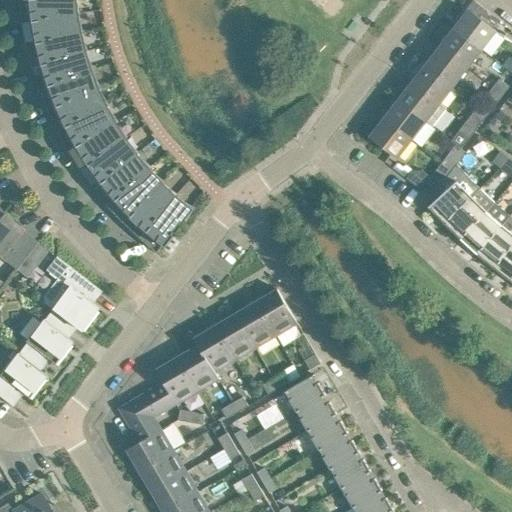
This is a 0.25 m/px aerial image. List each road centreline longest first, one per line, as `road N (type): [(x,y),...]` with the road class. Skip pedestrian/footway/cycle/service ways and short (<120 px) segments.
road 1 (residential): [(444,511),(335,355),(242,197)]
road 2 (residential): [(511,319),(310,147)]
road 3 (residential): [(156,304),(52,201),(0,98)]
road 4 (residential): [(310,147),(424,0)]
road 5 (residential): [(62,425),(156,304)]
road 6 (residential): [(156,304),(242,197)]
